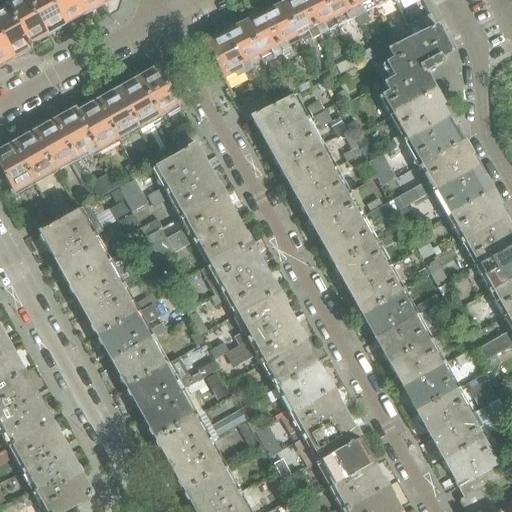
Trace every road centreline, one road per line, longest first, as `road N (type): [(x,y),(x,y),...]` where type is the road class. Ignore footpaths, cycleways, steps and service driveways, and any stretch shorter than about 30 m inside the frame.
road 1 (residential): [(431,511),(160,20)]
road 2 (residential): [(146,511),(0,254)]
road 3 (residential): [(455,0),(476,48),(482,126),(511,181)]
road 4 (residential): [(0,110),(160,20)]
